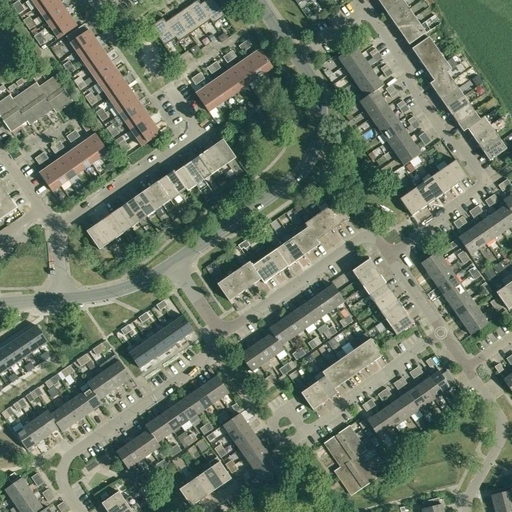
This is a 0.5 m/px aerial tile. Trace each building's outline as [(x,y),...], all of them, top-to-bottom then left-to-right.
[(61,2),(59,0),(46,0),(36,7),(42,15),(61,2)] [(193,3),(187,8),(200,27),(210,20),(200,5),(200,4),(197,0),(195,2),(193,3)] [(213,24),(225,16),(219,7),(217,4),(213,0),(206,0),(200,4),(200,5),(210,20),(213,24)] [(403,0),(389,0),(382,5),(387,13),(404,1),(403,0)] [(12,5),(16,10),(22,6),(19,1),(12,5)] [(387,13),(393,21),(410,9),(404,1),(387,13)] [(61,2),(42,15),(48,23),(66,10),(61,2)] [(25,10),(22,6),(16,10),(19,14),(25,10)] [(182,11),(176,15),(190,34),(200,27),(187,8),(184,9),(182,11)] [(393,21),(398,29),(415,17),(410,9),(393,21)] [(72,18),(66,10),(48,23),(53,31),(72,18)] [(176,15),(174,16),(172,18),(166,22),(165,22),(176,38),(179,42),(190,34),(176,15)] [(29,16),(23,21),(27,25),(32,21),(29,16)] [(317,21),(313,16),(309,19),(313,24),(317,21)] [(415,17),(398,29),(403,37),(421,25),(415,17)] [(72,18),(53,31),(59,39),(78,26),(72,18)] [(164,46),(176,38),(165,22),(166,22),(163,18),(151,26),(158,36),(164,46)] [(27,25),(30,30),(36,26),(32,21),(27,25)] [(426,33),(421,25),(403,37),(409,45),(426,33)] [(70,43),(76,51),(95,38),(89,30),(70,43)] [(40,32),(35,36),(38,41),(43,37),(40,32)] [(43,37),(38,41),(41,45),(47,41),(43,37)] [(361,41),(365,46),(371,42),(367,37),(361,41)] [(429,37),(412,49),(418,58),(435,46),(429,37)] [(100,46),(95,38),(76,51),(81,59),(100,46)] [(243,43),(248,49),(252,46),(248,40),(243,43)] [(239,47),(243,53),(248,49),(243,43),(239,47)] [(81,59),(87,67),(106,54),(100,46),(81,59)] [(338,58),(343,66),(361,54),(355,46),(338,58)] [(441,53),(435,46),(418,58),(423,65),(441,53)] [(252,55),(265,73),(273,68),(260,49),(252,55)] [(376,49),(370,53),(373,58),(379,54),(376,49)] [(232,51),(228,54),(232,60),(236,57),(232,51)] [(423,65),(429,73),(446,61),(441,53),(423,65)] [(87,67),(92,75),(111,62),(106,54),(87,67)] [(227,64),(232,60),(228,54),(223,57),(227,64)] [(366,62),(361,54),(343,66),(349,74),(366,62)] [(376,62),(382,58),(379,54),(373,58),(376,62)] [(244,61),(257,79),(265,73),(252,55),(244,61)] [(63,65),(66,70),(72,66),(69,61),(63,65)] [(236,66),(249,84),(257,79),(244,61),(236,66)] [(429,73),(434,81),(451,69),(446,61),(429,73)] [(92,75),(98,83),(116,70),(111,62),(92,75)] [(216,62),(212,65),(216,71),(221,68),(216,62)] [(349,74),(354,81),(372,70),(366,62),(349,74)] [(216,71),(212,65),(207,68),(212,75),(216,71)] [(381,69),(384,73),(390,69),(387,65),(381,69)] [(75,70),(72,66),(66,70),(69,74),(75,70)] [(228,72),(241,90),(249,84),(236,66),(228,72)] [(384,73),(387,78),(393,74),(390,69),(384,73)] [(430,83),(436,92),(453,80),(448,72),(452,70),(451,69),(434,81),(430,83)] [(103,91),(122,78),(116,70),(98,83),(103,91)] [(377,77),(372,70),(354,81),(360,89),(377,77)] [(228,72),(220,77),(233,96),(241,90),(228,72)] [(196,76),(200,82),(205,79),(201,73),(196,76)] [(55,76),(47,81),(65,107),(73,102),(55,76)] [(192,79),(196,86),(200,82),(196,76),(192,79)] [(74,81),(77,86),(83,81),(80,77),(74,81)] [(233,96),(220,77),(212,83),(225,101),(233,96)] [(383,86),(377,77),(360,89),(366,98),(360,102),(383,86)] [(103,91),(109,99),(128,86),(122,78),(103,91)] [(436,92),(441,100),(458,88),(453,80),(436,92)] [(56,113),(65,107),(47,81),(39,87),(53,109),(56,113)] [(86,86),(83,81),(77,86),(80,90),(86,86)] [(280,82),(275,86),(278,91),(284,87),(280,82)] [(46,114),(53,109),(39,87),(36,83),(28,88),(46,114)] [(212,83),(204,88),(217,107),(225,101),(212,83)] [(392,85),(386,89),(389,94),(395,89),(392,85)] [(109,99),(115,107),(133,94),(128,86),(109,99)] [(360,102),(365,110),(382,98),(377,90),(383,86),(360,102)] [(38,120),(46,114),(28,88),(20,94),(38,120)] [(204,88),(196,94),(209,112),(217,107),(204,88)] [(458,88),(441,100),(447,108),(464,96),(458,88)] [(343,89),(338,93),(344,100),(348,97),(343,89)] [(395,89),(389,94),(392,98),(398,94),(395,89)] [(85,97),(88,101),(94,97),(91,93),(85,97)] [(27,121),(27,122),(29,125),(38,120),(20,94),(13,99),(12,100),(27,121)] [(120,115),(139,102),(133,94),(115,107),(120,115)] [(19,127),(27,122),(27,121),(12,100),(13,99),(10,95),(2,101),(19,127)] [(447,108),(452,115),(469,104),(464,96),(447,108)] [(97,102),(94,97),(88,101),(91,106),(97,102)] [(388,106),(382,98),(365,110),(371,118),(388,106)] [(0,116),(11,133),(19,127),(2,101),(0,101),(0,116)] [(400,109),(406,105),(403,101),(397,105),(400,109)] [(120,115),(126,123),(144,110),(139,102),(120,115)] [(475,112),(469,104),(452,115),(458,123),(475,112)] [(400,109),(403,114),(409,110),(406,105),(400,109)] [(388,106),(371,118),(376,126),(393,114),(388,106)] [(96,113),(99,118),(106,113),(102,109),(96,113)] [(150,118),(144,110),(126,123),(131,131),(150,118)] [(463,132),(467,129),(484,117),(480,120),(475,112),(458,123),(463,132)] [(109,118),(106,113),(99,118),(102,122),(109,118)] [(399,122),(393,114),(376,126),(382,134),(399,122)] [(408,121),(411,125),(417,121),(414,116),(408,121)] [(490,125),(484,117),(467,129),(473,137),(490,125)] [(131,131),(137,139),(156,126),(150,118),(131,131)] [(420,125),(417,121),(411,125),(414,130),(420,125)] [(86,131),(91,128),(87,122),(82,125),(86,131)] [(399,122),(382,134),(387,141),(404,129),(399,122)] [(108,128),(111,133),(116,129),(113,124),(108,128)] [(473,137),(478,145),(495,133),(490,125),(473,137)] [(161,134),(156,126),(137,139),(142,147),(161,134)] [(114,138),(120,134),(116,129),(111,133),(114,138)] [(410,137),(404,129),(387,141),(393,149),(410,137)] [(71,133),(75,139),(80,136),(75,130),(71,133)] [(428,137),(425,132),(419,136),(422,141),(428,137)] [(75,139),(71,133),(66,136),(71,142),(75,139)] [(478,145),(484,153),(501,141),(495,133),(478,145)] [(88,139),(101,158),(109,153),(96,134),(88,139)] [(410,137),(393,149),(398,157),(415,145),(410,137)] [(428,137),(422,141),(425,145),(431,141),(428,137)] [(80,145),(93,164),(101,158),(88,139),(80,145)] [(224,140),(215,145),(228,164),(236,158),(224,140)] [(64,147),(59,141),(55,144),(59,150),(64,147)] [(118,145),(122,149),(127,145),(124,141),(118,145)] [(501,141),(484,153),(489,161),(507,149),(501,141)] [(59,150),(55,144),(50,147),(55,154),(59,150)] [(80,145),(72,150),(85,169),(93,164),(80,145)] [(127,145),(122,149),(125,154),(131,150),(127,145)] [(207,151),(220,169),(228,164),(215,145),(207,151)] [(421,154),(415,145),(398,157),(404,166),(421,154)] [(72,150),(64,156),(77,175),(85,169),(72,150)] [(199,156),(212,175),(220,169),(207,151),(199,156)] [(39,155),(43,161),(48,158),(44,152),(39,155)] [(35,159),(39,165),(43,161),(39,155),(35,159)] [(77,175),(64,156),(56,162),(69,180),(77,175)] [(192,162),(204,180),(212,175),(199,156),(192,162)] [(468,177),(456,160),(447,166),(459,183),(468,177)] [(69,180),(56,162),(48,167),(61,186),(69,180)] [(184,167),(196,186),(204,180),(192,162),(184,167)] [(411,163),(406,167),(411,173),(415,170),(411,163)] [(439,172),(451,189),(459,183),(447,166),(439,172)] [(48,167),(39,173),(52,192),(61,186),(48,167)] [(184,167),(176,173),(175,173),(188,191),(196,186),(184,167)] [(166,176),(179,195),(186,190),(188,192),(188,191),(175,173),(176,173),(174,170),(166,176)] [(451,189),(439,172),(432,177),(443,194),(451,189)] [(179,195),(166,176),(158,182),(171,201),(179,195)] [(435,200),(443,194),(432,177),(424,183),(435,200)] [(511,185),(507,179),(502,183),(506,189),(511,185)] [(150,187),(163,206),(171,201),(158,182),(150,187)] [(416,188),(427,205),(435,200),(424,183),(416,188)] [(502,183),(498,186),(502,192),(506,189),(502,183)] [(142,193),(155,211),(163,206),(150,187),(142,193)] [(419,211),(427,205),(416,188),(408,194),(419,211)] [(0,196),(0,208),(12,200),(6,192),(0,196)] [(155,211),(142,193),(134,198),(147,217),(155,211)] [(419,211),(408,194),(400,199),(411,216),(419,211)] [(498,201),(494,195),(489,198),(493,204),(498,201)] [(511,196),(511,195),(503,200),(511,213),(511,196)] [(126,204),(139,222),(147,217),(134,198),(126,204)] [(489,198),(485,201),(489,207),(493,204),(489,198)] [(0,220),(18,208),(12,200),(0,208),(0,220)] [(498,210),(510,228),(511,226),(511,213),(503,200),(502,201),(505,205),(498,210)] [(340,224),(349,218),(337,201),(329,207),(340,224)] [(352,216),(357,212),(351,203),(346,206),(352,216)] [(118,209),(131,228),(139,222),(126,204),(118,209)] [(473,209),(477,215),(482,212),(478,206),(473,209)] [(340,224),(329,207),(321,213),(332,229),(340,224)] [(118,209),(110,214),(124,233),(131,228),(118,209)] [(477,215),(473,209),(469,212),(473,218),(477,215)] [(490,216),(502,233),(510,228),(498,210),(490,216)] [(313,218),(324,235),(332,229),(321,213),(313,218)] [(103,220),(116,239),(124,233),(110,214),(103,220)] [(502,233),(490,216),(482,221),(494,239),(502,233)] [(458,220),(462,226),(466,223),(462,217),(458,220)] [(324,235),(313,218),(305,223),(320,245),(317,240),(324,235)] [(103,220),(95,225),(108,244),(116,239),(103,220)] [(462,226),(458,220),(453,223),(457,229),(462,226)] [(482,221),(474,227),(486,244),(494,239),(482,221)] [(320,245),(305,223),(304,224),(307,228),(300,233),(312,250),(320,245)] [(108,244),(95,225),(86,231),(99,250),(108,244)] [(486,244),(474,227),(466,232),(478,250),(486,244)] [(478,250),(466,232),(458,238),(470,256),(478,250)] [(300,233),(292,239),(304,256),(312,250),(300,233)] [(284,244),(296,261),(304,256),(292,239),(284,244)] [(247,240),(238,246),(241,250),(244,248),(245,250),(250,246),(247,240)] [(455,240),(454,241),(449,244),(453,249),(459,245),(455,240)] [(296,261),(284,244),(276,250),(288,267),(296,261)] [(288,267),(276,250),(268,255),(280,272),(288,267)] [(230,251),(222,257),(225,261),(233,256),(230,251)] [(466,256),(463,251),(457,255),(460,260),(466,256)] [(427,271),(444,260),(438,252),(421,263),(427,271)] [(280,272),(268,255),(260,261),(272,278),(280,272)] [(470,260),(466,256),(460,260),(463,264),(470,260)] [(375,268),(370,259),(352,271),(358,280),(375,268)] [(449,268),(444,260),(427,271),(432,279),(449,268)] [(250,262),(249,262),(264,283),(272,278),(260,261),(253,266),(250,262)] [(264,283),(249,262),(241,268),(253,285),(261,279),(264,283)] [(500,263),(493,268),(497,274),(504,270),(500,263)] [(477,271),(474,267),(468,271),(471,275),(477,271)] [(253,285),(241,268),(233,273),(245,290),(253,285)] [(381,276),(375,268),(358,280),(363,288),(381,276)] [(432,279),(438,287),(455,276),(449,268),(432,279)] [(496,276),(491,268),(483,274),(488,281),(496,276)] [(480,276),(477,271),(471,275),(474,280),(480,276)] [(245,290),(233,273),(226,279),(237,296),(245,290)] [(363,288),(369,295),(386,284),(381,276),(363,288)] [(438,287),(443,295),(460,283),(455,276),(438,287)] [(217,285),(229,302),(237,296),(226,279),(217,285)] [(460,283),(443,295),(449,303),(466,291),(460,283)] [(488,287),(485,283),(479,287),(482,291),(488,287)] [(325,290),(337,307),(345,302),(333,284),(325,290)] [(374,303),(392,291),(386,284),(369,295),(374,303)] [(491,292),(488,287),(482,291),(485,296),(491,292)] [(496,292),(508,310),(511,306),(511,297),(504,287),(496,292)] [(325,290),(319,294),(317,296),(329,313),(337,307),(325,290)] [(374,303),(380,311),(397,299),(392,291),(374,303)] [(449,303),(454,311),(471,299),(466,291),(449,303)] [(309,301),(321,318),(329,313),(317,296),(309,301)] [(493,307),(499,303),(496,298),(490,303),(493,307)] [(380,311),(385,319),(403,307),(397,299),(380,311)] [(454,311),(460,319),(477,307),(471,299),(454,311)] [(301,307),(313,324),(321,318),(309,301),(301,307)] [(502,307),(499,303),(493,307),(496,312),(502,307)] [(293,312),(305,329),(313,324),(301,307),(293,312)] [(385,319),(391,327),(408,315),(403,307),(385,319)] [(465,327),(482,315),(477,307),(460,319),(465,327)] [(293,312),(287,316),(286,318),(298,335),(305,329),(293,312)] [(349,315),(344,318),(348,324),(353,321),(349,315)] [(408,315),(391,327),(396,335),(414,324),(408,315)] [(488,323),(482,315),(465,327),(471,335),(488,323)] [(183,316),(174,323),(184,337),(193,331),(183,316)] [(286,318),(281,321),(278,323),(290,340),(298,335),(286,318)] [(348,324),(344,318),(340,322),(344,328),(348,324)] [(175,343),(184,337),(174,323),(165,329),(175,343)] [(270,329),(285,350),(282,346),(290,340),(278,323),(270,329)] [(37,326),(28,332),(39,347),(48,342),(37,326)] [(333,326),(328,329),(332,335),(337,332),(333,326)] [(156,335),(166,350),(175,343),(165,329),(156,335)] [(265,338),(277,355),(285,350),(270,329),(269,329),(272,333),(265,338)] [(332,335),(328,329),(324,333),(328,339),(332,335)] [(28,332),(20,337),(31,353),(39,347),(28,332)] [(147,341),(157,356),(166,350),(156,335),(147,341)] [(20,337),(13,342),(23,358),(31,353),(20,337)] [(321,343),(317,337),(313,340),(317,346),(321,343)] [(257,344),(269,361),(277,355),(265,338),(257,344)] [(335,339),(329,344),(332,348),(338,344),(335,339)] [(374,362),(382,356),(370,339),(362,345),(374,362)] [(317,346),(313,340),(308,343),(312,349),(317,346)] [(157,356),(147,341),(138,347),(149,362),(157,356)] [(13,342),(5,348),(15,364),(23,358),(13,342)] [(97,347),(102,353),(106,350),(102,343),(97,347)] [(257,344),(249,349),(261,367),(269,361),(257,344)] [(354,350),(366,367),(374,362),(362,345),(354,350)] [(102,353),(97,347),(93,350),(97,356),(102,353)] [(138,347),(129,354),(139,369),(149,362),(138,347)] [(5,348),(0,350),(0,358),(7,369),(15,364),(5,348)] [(305,354),(301,348),(297,351),(301,357),(305,354)] [(249,349),(240,355),(252,372),(261,367),(249,349)] [(346,356),(358,373),(366,367),(354,350),(346,356)] [(301,357),(297,351),(292,354),(296,360),(301,357)] [(82,358),(86,364),(90,361),(86,355),(82,358)] [(314,361),(311,356),(305,359),(309,365),(314,361)] [(358,373),(346,356),(339,361),(351,378),(358,373)] [(86,364),(82,358),(77,361),(81,367),(86,364)] [(430,368),(434,364),(430,358),(426,362),(430,368)] [(112,366),(124,383),(132,378),(120,360),(112,366)] [(331,367),(343,384),(351,378),(339,361),(331,367)] [(288,363),(284,366),(288,372),(292,369),(288,363)] [(499,364),(494,367),(499,373),(503,370),(499,364)] [(116,389),(124,383),(112,366),(104,371),(116,389)] [(283,376),(287,373),(288,372),(284,366),(279,370),(283,376)] [(414,369),(418,375),(422,372),(418,366),(414,369)] [(343,384),(331,367),(323,372),(337,393),(338,393),(335,389),(343,384)] [(413,379),(418,375),(414,369),(409,373),(413,379)] [(116,389),(104,371),(96,377),(108,395),(116,389)] [(430,376),(442,394),(451,388),(439,371),(430,376)] [(317,382),(329,399),(337,393),(323,372),(322,373),(325,377),(317,382)] [(268,377),(272,383),(277,380),(273,374),(268,377)] [(511,374),(503,379),(511,391),(511,374)] [(229,394),(217,376),(209,382),(221,399),(229,394)] [(434,399),(442,394),(430,376),(422,382),(434,399)] [(102,404),(102,403),(100,400),(108,395),(96,377),(87,383),(102,404)] [(257,385),(261,391),(268,387),(272,383),(268,377),(264,380),(257,385)] [(398,380),(402,386),(407,383),(402,377),(398,380)] [(398,390),(402,386),(398,380),(393,384),(398,390)] [(209,382),(208,383),(201,387),(213,405),(221,399),(209,382)] [(317,382),(310,387),(322,404),(329,399),(317,382)] [(434,399),(422,382),(414,387),(427,405),(434,399)] [(94,409),(98,407),(102,404),(87,383),(90,387),(82,392),(94,409)] [(213,405),(201,387),(193,393),(205,410),(213,405)] [(310,387),(301,393),(313,410),(322,404),(310,387)] [(407,393),(419,410),(427,405),(414,387),(407,393)] [(387,388),(382,391),(386,397),(391,394),(387,388)] [(382,401),(386,397),(382,391),(377,395),(382,401)] [(74,398),(86,415),(94,409),(82,392),(74,398)] [(185,398),(197,416),(205,410),(193,393),(185,398)] [(419,410),(407,393),(399,398),(411,416),(419,410)] [(454,411),(467,402),(463,397),(450,406),(454,411)] [(78,420),(82,418),(86,415),(74,398),(66,403),(78,420)] [(177,404),(189,421),(197,416),(185,398),(177,404)] [(391,404),(403,421),(411,416),(399,398),(391,404)] [(371,399),(366,402),(371,408),(375,405),(371,399)] [(366,411),(371,408),(366,402),(362,405),(366,411)] [(78,420),(66,403),(58,409),(70,426),(78,420)] [(169,410),(181,427),(189,421),(177,404),(169,410)] [(241,410),(240,409),(237,404),(232,408),(236,414),(241,410)] [(403,421),(391,404),(383,409),(395,427),(403,421)] [(62,432),(68,427),(70,426),(58,409),(51,414),(48,410),(47,410),(62,432)] [(387,432),(395,427),(383,409),(375,415),(387,432)] [(1,413),(6,419),(10,416),(6,410),(1,413)] [(51,433),(57,429),(59,428),(62,432),(47,410),(39,416),(51,433)] [(161,415),(173,433),(181,427),(169,410),(161,415)] [(220,415),(224,421),(229,418),(224,412),(220,415)] [(229,434),(246,422),(240,414),(223,426),(229,434)] [(173,433),(161,415),(153,421),(165,438),(173,433)] [(224,421),(220,415),(215,418),(220,424),(224,421)] [(379,438),(387,432),(375,415),(367,421),(379,438)] [(51,433),(39,416),(31,422),(43,439),(51,433)] [(159,443),(165,438),(153,421),(146,426),(161,447),(161,446),(159,443)] [(23,427),(35,445),(43,439),(31,422),(23,427)] [(204,426),(208,432),(213,429),(209,422),(204,426)] [(252,430),(246,422),(229,434),(234,442),(252,430)] [(146,426),(145,426),(148,430),(139,436),(152,453),(161,447),(146,426)] [(200,429),(204,435),(208,432),(204,426),(200,429)] [(349,426),(324,444),(326,447),(327,446),(330,451),(329,451),(330,452),(355,434),(349,426)] [(15,433),(27,450),(35,445),(23,427),(15,433)] [(234,442),(240,450),(257,438),(252,430),(234,442)] [(197,440),(193,433),(188,437),(192,443),(197,440)] [(212,433),(206,437),(209,442),(216,437),(212,433)] [(333,454),(336,458),(335,459),(361,442),(355,434),(330,452),(332,455),(333,454)] [(131,441),(144,459),(152,453),(139,436),(131,441)] [(192,443),(188,437),(184,440),(188,446),(192,443)] [(240,450),(245,458),(262,446),(257,438),(240,450)] [(203,440),(196,444),(202,452),(209,448),(203,440)] [(125,446),(136,464),(144,459),(131,441),(125,446)] [(361,442),(335,459),(337,463),(338,462),(341,466),(334,471),(335,472),(366,449),(361,442)] [(172,447),(177,454),(181,451),(177,444),(172,447)] [(214,449),(218,454),(224,449),(221,444),(214,449)] [(125,446),(121,448),(116,452),(128,469),(136,464),(125,446)] [(251,466),(268,454),(262,446),(245,458),(251,466)] [(177,454),(172,447),(168,451),(172,457),(177,454)] [(227,454),(224,449),(218,454),(221,458),(227,454)] [(365,462),(360,455),(367,450),(366,449),(335,472),(337,474),(340,478),(340,479),(365,462)] [(251,466),(256,473),(273,462),(268,454),(251,466)] [(159,463),(164,469),(168,466),(164,460),(159,463)] [(225,465),(229,469),(235,465),(231,460),(225,465)] [(211,467),(223,484),(231,478),(219,461),(211,467)] [(273,462),(256,473),(262,482),(279,470),(273,462)] [(371,470),(368,465),(365,462),(340,479),(342,482),(343,482),(346,486),(345,487),(346,487),(371,470)] [(159,472),(164,469),(159,463),(155,466),(159,472)] [(238,469),(235,465),(229,469),(232,473),(238,469)] [(203,473),(215,490),(223,484),(211,467),(203,473)] [(144,474),(148,480),(152,477),(148,470),(144,474)] [(353,495),(377,478),(371,470),(346,487),(348,490),(349,490),(353,495)] [(14,473),(9,477),(7,478),(11,484),(18,478),(14,473)] [(203,473),(195,478),(207,495),(215,490),(203,473)] [(32,478),(35,482),(41,478),(38,474),(32,478)] [(143,483),(148,480),(144,474),(139,477),(143,483)] [(236,480),(241,486),(247,482),(242,476),(236,480)] [(28,486),(22,478),(5,490),(11,498),(28,486)] [(35,482),(38,487),(44,483),(41,478),(35,482)] [(207,495),(195,478),(188,484),(200,501),(207,495)] [(188,484),(179,490),(191,507),(200,501),(188,484)] [(16,506),(33,494),(28,486),(11,498),(16,506)] [(46,498),(52,494),(49,489),(43,494),(46,498)] [(492,495),(494,505),(511,500),(511,491),(511,490),(492,495)] [(102,503),(108,511),(125,500),(119,491),(102,503)] [(24,511),(39,502),(33,494),(16,506),(20,511),(24,511)] [(55,498),(52,494),(46,498),(49,503),(55,498)] [(439,498),(422,502),(424,508),(422,509),(422,511),(444,511),(442,504),(440,504),(439,498)] [(124,511),(130,508),(125,500),(108,511),(107,511),(124,511)] [(495,511),(504,511),(511,510),(511,500),(494,505),(495,511)] [(39,502),(24,511),(41,511),(49,507),(48,507),(44,509),(39,502)] [(63,502),(57,506),(60,511),(66,506),(63,502)]
